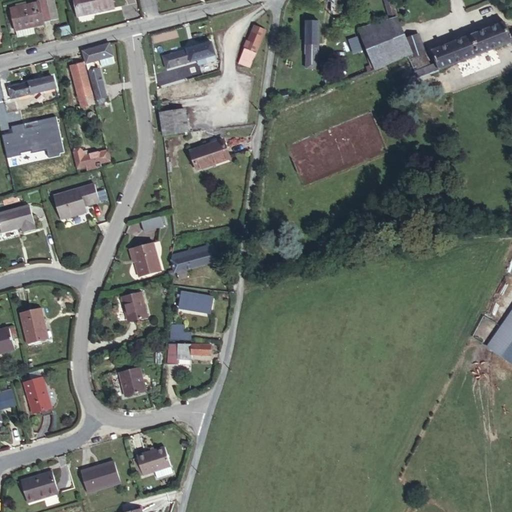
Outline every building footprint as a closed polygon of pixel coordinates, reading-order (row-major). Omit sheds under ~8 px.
[(12,9),(18,37),(33,33),(32,27),(44,24),(43,22),(51,21),(46,0),(40,0),(38,1),(39,3),(27,6),(26,3),(16,5),(17,8),(12,9)] [(54,0),(46,0),(51,21),(58,19),(54,0)] [(74,0),(78,13),(96,9),(96,12),(114,8),(112,0),(74,0)] [(393,0),(385,0),(390,19),(397,17),(393,0)] [(396,18),(359,29),(375,69),(408,56),(411,55),(410,54),(396,18)] [(318,69),(319,21),(306,20),(306,69),(318,69)] [(433,47),(440,66),(510,40),(507,30),(502,20),(433,47)] [(60,28),(62,35),(71,33),(69,26),(60,28)] [(259,36),(248,33),(242,59),(253,62),(259,36)] [(413,58),(425,53),(419,34),(406,38),(411,54),(413,58)] [(353,51),(361,48),(357,37),(349,40),(353,51)] [(116,58),(114,43),(88,50),(89,63),(102,60),(115,58),(116,58)] [(216,48),(166,59),(169,72),(201,65),(219,61),(216,48)] [(413,58),(410,59),(414,70),(429,64),(425,53),(413,58)] [(115,58),(102,60),(104,68),(116,66),(115,58)] [(219,61),(201,65),(202,70),(220,66),(219,61)] [(86,62),(72,64),(80,106),(94,104),(86,62)] [(432,66),(415,72),(418,79),(434,72),(432,66)] [(103,73),(91,75),(97,104),(109,102),(103,73)] [(55,78),(11,88),(3,89),(5,102),(14,100),(58,90),(55,78)] [(160,113),(163,135),(188,132),(185,110),(170,112),(168,101),(161,102),(163,113),(160,113)] [(218,146),(186,160),(194,178),(226,163),(218,146)] [(72,175),(108,165),(106,154),(86,159),(70,163),(72,175)] [(85,155),(69,158),(70,163),(86,159),(85,155)] [(17,183),(19,191),(50,182),(48,177),(43,178),(39,180),(39,181),(35,182),(33,178),(17,183)] [(97,184),(56,195),(62,220),(87,214),(86,208),(103,203),(97,184)] [(30,207),(0,214),(0,219),(3,232),(20,228),(21,234),(36,230),(30,207)] [(141,222),(144,232),(163,227),(161,217),(141,222)] [(152,244),(130,250),(140,280),(161,273),(152,244)] [(174,270),(175,273),(177,272),(185,270),(218,261),(213,244),(172,256),(171,260),(174,270)] [(177,272),(179,279),(187,277),(185,270),(177,272)] [(182,292),(179,307),(211,313),(214,297),(182,292)] [(144,295),(125,300),(131,323),(150,318),(144,295)] [(40,308),(21,313),(27,343),(48,338),(40,308)] [(171,340),(191,340),(191,333),(185,333),(185,325),(171,324),(171,340)] [(511,325),(494,351),(511,364),(511,325)] [(8,329),(0,330),(0,354),(15,350),(8,329)] [(169,344),(167,364),(179,365),(179,359),(191,360),(191,355),(211,355),(211,345),(169,344)] [(142,370),(124,374),(130,399),(149,393),(142,370)] [(43,377),(26,381),(35,414),(52,410),(43,377)] [(0,409),(16,405),(12,389),(0,392),(0,409)] [(166,452),(140,459),(145,478),(172,470),(166,452)] [(124,488),(117,467),(85,476),(91,498),(124,488)] [(29,511),(59,504),(52,480),(22,488),(29,511)]
